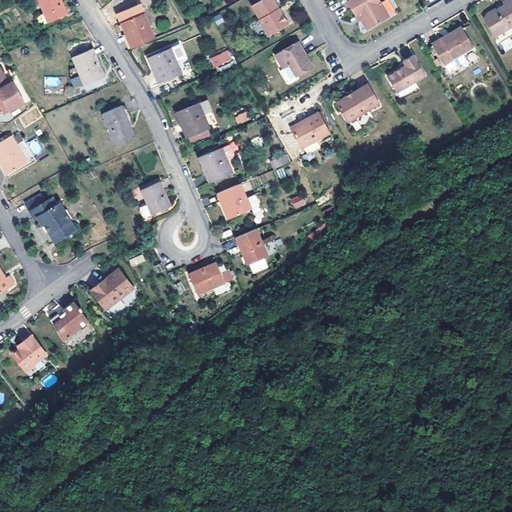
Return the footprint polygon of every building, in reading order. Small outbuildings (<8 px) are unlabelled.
[(61,0),(39,0),(49,22),(68,14),(61,0)] [(269,39),(289,26),(281,13),(279,15),(277,12),(279,10),(273,0),(265,0),(252,8),(260,21),(259,22),(269,39)] [(353,0),(349,3),(358,18),(362,16),(365,21),(363,22),(370,33),(392,20),(379,0),(353,0)] [(509,31),(511,35),(511,4),(507,7),(509,12),(501,16),(500,14),(490,20),(488,25),(495,38),(509,31)] [(509,12),(507,7),(499,12),(500,14),(501,16),(509,12)] [(131,32),(137,46),(156,38),(146,13),(122,23),(127,34),(131,32)] [(213,17),(217,25),(224,22),(221,14),(213,17)] [(509,31),(495,38),(498,43),(511,35),(509,31)] [(127,34),(133,48),(137,46),(131,32),(127,34)] [(465,35),(453,40),(454,43),(448,46),(447,44),(441,47),(436,52),(446,69),(456,64),(457,67),(477,55),(465,35)] [(172,47),(149,57),(154,68),(158,66),(164,80),(183,72),(177,60),(186,56),(180,44),(172,47)] [(297,79),(314,69),(309,62),(307,63),(305,59),(307,58),(299,44),(276,57),(285,71),(281,73),(288,85),(291,86),(299,81),(297,79)] [(94,49),(74,57),(85,84),(106,77),(94,49)] [(213,60),(217,67),(228,61),(224,54),(213,60)] [(398,95),(427,79),(415,58),(405,64),(407,68),(388,79),(398,95)] [(456,64),(446,69),(448,72),(457,67),(456,64)] [(160,82),(164,80),(158,66),(154,68),(160,82)] [(60,90),(60,77),(45,76),(44,90),(60,90)] [(74,88),(82,85),(78,76),(70,79),(74,88)] [(0,78),(0,103),(6,111),(21,100),(7,80),(3,83),(0,78)] [(349,101),(338,107),(350,128),(381,109),(370,89),(355,98),(356,101),(351,104),(349,101)] [(200,104),(177,113),(188,138),(211,129),(200,104)] [(123,105),(104,113),(117,145),(136,136),(123,105)] [(246,111),(234,117),(238,125),(250,119),(246,111)] [(319,116),(306,124),(307,127),(294,135),(304,152),(331,136),(319,116)] [(292,132),(294,135),(307,127),(306,124),(292,132)] [(28,159),(9,133),(0,139),(0,159),(1,159),(5,164),(3,165),(9,173),(28,159)] [(36,139),(28,143),(34,155),(42,151),(36,139)] [(231,146),(224,149),(229,160),(235,157),(235,154),(231,146)] [(224,148),(201,158),(205,168),(209,166),(216,181),(234,173),(229,160),(224,149),(224,148)] [(287,154),(271,160),(274,168),(289,162),(287,154)] [(211,183),(216,181),(209,166),(205,168),(211,183)] [(276,170),(280,179),(286,176),(282,167),(276,170)] [(162,182),(143,190),(154,215),(172,206),(162,182)] [(242,183),(223,191),(229,204),(224,207),(229,219),(253,209),(248,198),(242,183)] [(223,191),(218,193),(224,207),(229,204),(223,191)] [(39,194),(24,203),(33,218),(36,217),(41,225),(44,223),(54,242),(64,237),(62,233),(73,226),(60,203),(54,206),(50,198),(43,202),(39,194)] [(290,199),(294,209),(305,204),(301,194),(290,199)] [(256,195),(248,198),(253,209),(261,205),(256,195)] [(76,230),(73,226),(62,233),(64,237),(76,230)] [(258,229),(237,237),(248,265),(270,256),(258,229)] [(142,254),(129,260),(132,267),(145,261),(142,254)] [(217,262),(190,273),(198,294),(226,282),(217,262)] [(0,267),(0,287),(1,287),(4,290),(16,281),(11,274),(7,277),(0,267)] [(117,269),(106,278),(108,281),(120,272),(117,269)] [(106,278),(89,290),(105,310),(132,289),(120,272),(108,281),(106,278)] [(89,323),(74,304),(63,312),(61,308),(55,312),(58,316),(51,322),(54,326),(53,328),(59,337),(64,343),(89,323)] [(31,336),(23,342),(24,345),(19,349),(11,354),(25,373),(47,355),(31,336)]
